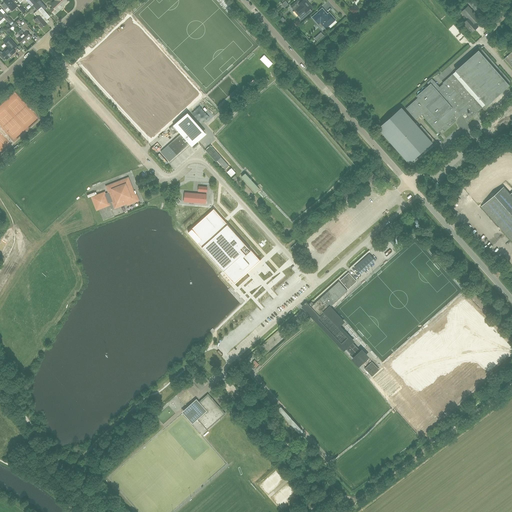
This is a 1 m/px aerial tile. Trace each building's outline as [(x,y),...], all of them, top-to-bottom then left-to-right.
[(8,7),(12,11),(18,6),(12,0),(5,0),(6,1),(4,2),(5,3),(1,6),(5,10),(8,7)] [(47,8),(40,0),(38,2),(44,10),(47,8)] [(54,0),(55,1),(51,4),(54,7),(51,10),(54,13),(55,14),(58,11),(61,8),(60,7),(67,1),(66,0),(54,0)] [(312,7),(309,4),(308,4),(307,2),(305,0),(302,0),(302,1),(301,0),(298,0),(291,6),(295,12),(302,20),(312,11),(310,9),(312,7)] [(480,6),(474,0),(470,4),(475,10),(480,6)] [(37,11),(34,14),(37,17),(34,20),(38,25),(39,24),(40,25),(39,26),(42,28),(47,24),(43,19),(48,15),(37,3),(33,6),(37,11)] [(354,14),(358,10),(354,5),(350,9),(354,14)] [(468,6),(461,12),(467,19),(463,23),(471,33),(478,27),(475,22),(479,19),(468,6)] [(325,28),(335,20),(329,13),(327,15),(322,9),(312,17),(318,24),(322,28),(324,26),(325,28)] [(8,16),(5,19),(10,24),(11,25),(13,23),(12,22),(13,21),(8,16)] [(17,33),(20,36),(17,39),(23,45),(32,37),(30,35),(33,32),(27,26),(28,25),(25,22),(20,28),(21,28),(22,29),(17,33)] [(9,48),(3,53),(1,52),(0,52),(0,55),(4,60),(5,60),(6,59),(7,59),(16,51),(14,49),(17,46),(9,37),(4,42),(9,48)] [(444,84),(438,89),(461,115),(466,122),(467,121),(472,117),(477,112),(482,108),(483,107),(504,89),(507,86),(508,85),(507,84),(510,82),(498,67),(495,64),(482,49),(478,52),(457,70),(453,73),(442,83),(444,84)] [(434,140),(421,125),(419,127),(414,122),(401,107),(377,128),(409,163),(418,155),(418,156),(417,156),(419,159),(433,146),(434,145),(437,143),(434,140)] [(172,143),(161,152),(169,162),(180,152),(189,144),(190,144),(192,146),(198,141),(205,135),(200,128),(189,116),(187,114),(169,129),(173,135),(178,132),(179,132),(181,134),(172,143)] [(209,147),(206,150),(207,152),(210,156),(216,162),(217,161),(225,169),(229,166),(217,153),(211,146),(209,147)] [(370,171),(342,195),(348,202),(376,177),(370,171)] [(139,201),(136,195),(135,195),(128,178),(106,186),(109,194),(106,195),(104,192),(92,197),(97,210),(109,205),(108,203),(112,201),(115,208),(127,204),(127,205),(139,201)] [(503,187),(481,207),(511,242),(511,192),(510,194),(503,187)] [(185,193),(184,202),(206,204),(207,194),(185,193)] [(260,261),(213,209),(188,232),(234,283),(260,261)] [(387,239),(393,246),(396,244),(390,236),(387,239)] [(361,274),(376,261),(369,254),(354,268),(361,274)] [(344,277),(340,280),(348,289),(356,282),(349,274),(344,278),(344,277)] [(316,318),(341,344),(347,338),(323,313),(347,291),(338,282),(309,309),(317,318),(316,318)] [(360,351),(353,343),(346,349),(353,357),(351,359),(358,367),(369,357),(362,349),(360,351)] [(379,369),(372,361),(364,368),(372,376),(379,369)] [(196,400),(186,409),(187,410),(196,420),(197,419),(207,430),(226,414),(208,394),(198,403),(196,400)] [(299,435),(300,434),(303,431),(281,407),(277,410),(299,435)]
